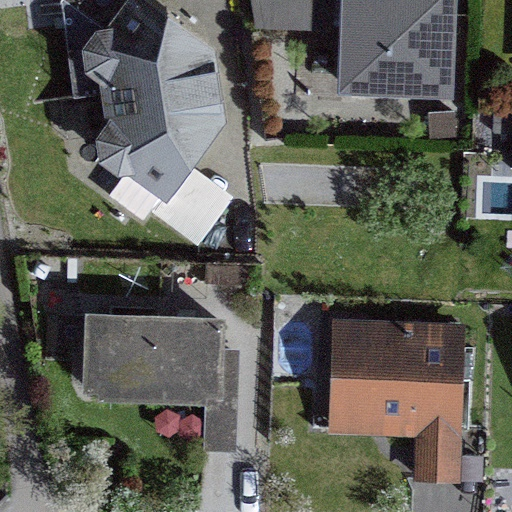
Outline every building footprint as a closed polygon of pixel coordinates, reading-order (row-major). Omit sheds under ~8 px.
[(196,66),(205,54),(133,1),(133,0),(59,0),(58,1),(106,37),(96,38),(86,53),(89,70),(103,82),(110,128),(99,142),(102,160),(117,171),(127,169),(163,196),(216,123),(189,104),(185,81),(196,66)] [(328,28),(329,0),(262,0),(261,25),(328,28)] [(442,92),(445,0),(345,0),(342,88),(442,92)] [(87,319),(84,389),(214,394),(217,324),(87,319)] [(334,348),(331,428),(452,433),(455,333),(363,329),(362,349),(334,348)]
